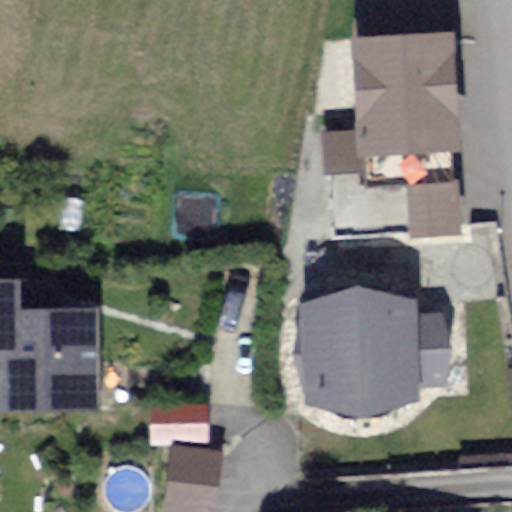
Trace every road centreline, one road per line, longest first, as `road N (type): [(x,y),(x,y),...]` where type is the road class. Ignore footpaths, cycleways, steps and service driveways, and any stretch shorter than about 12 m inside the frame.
road 1 (unknown): [(229,500),(224,320)]
road 2 (residential): [(511,124),(500,0)]
